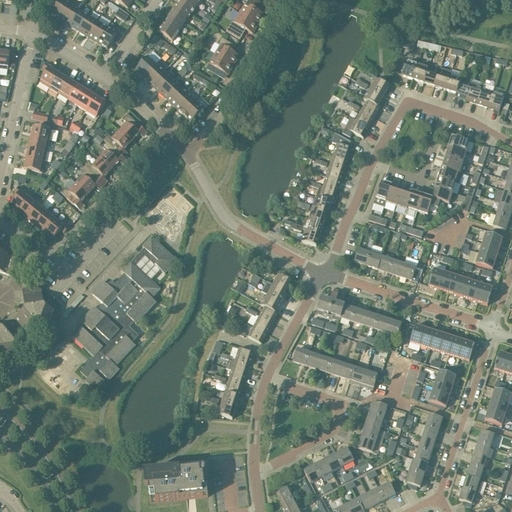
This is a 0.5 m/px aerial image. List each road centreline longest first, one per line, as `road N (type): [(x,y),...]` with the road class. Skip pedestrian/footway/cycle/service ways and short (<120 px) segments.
road 1 (residential): [(168,134),(52,256),(0,221)]
road 2 (residential): [(185,154),(229,109),(287,11),(277,0)]
road 3 (residential): [(267,380),(337,403),(339,417),(316,443),(254,470)]
road 4 (residential): [(323,274),(240,229),(185,154)]
road 5 (residential): [(492,333),(440,502)]
road 6 (residential): [(329,274),(492,333)]
road 7 (residential): [(0,177),(30,31)]
road 8 (tertiary): [(73,511),(38,452),(0,414)]
road 9 (residential): [(371,165),(425,174),(446,112)]
